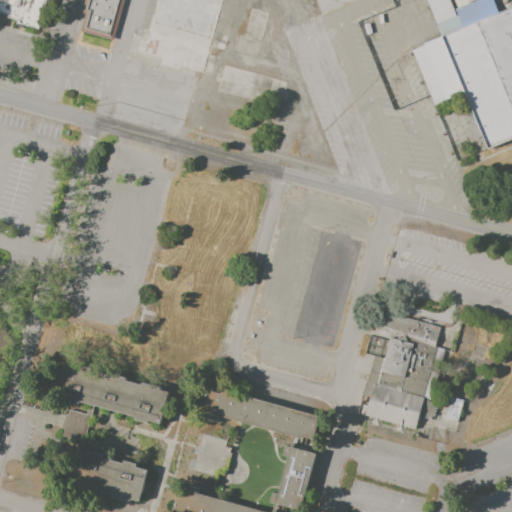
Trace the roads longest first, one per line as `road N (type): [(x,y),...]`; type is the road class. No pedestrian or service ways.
road 1 (residential): [(511,233),(0,96)]
road 2 (residential): [(0,448),(91,122)]
road 3 (residential): [(341,511),(334,467),(342,382),(391,203)]
road 4 (residential): [(232,354),(286,175)]
